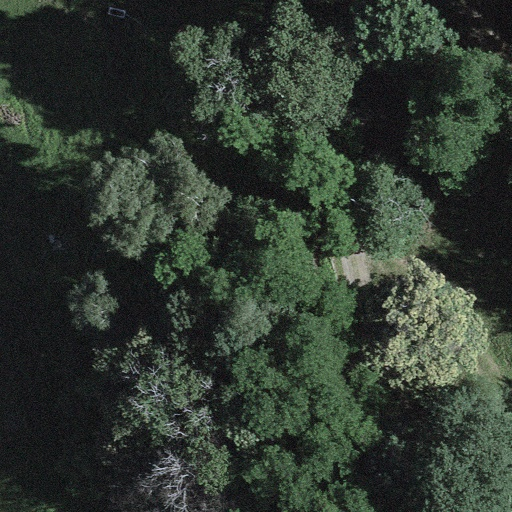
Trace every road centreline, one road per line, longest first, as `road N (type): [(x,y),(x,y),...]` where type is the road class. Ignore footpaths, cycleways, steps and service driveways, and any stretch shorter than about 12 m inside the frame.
road 1 (track): [(381,0),(370,37),(356,255),(413,443),(443,511)]
road 2 (track): [(356,255),(419,297),(511,416)]
